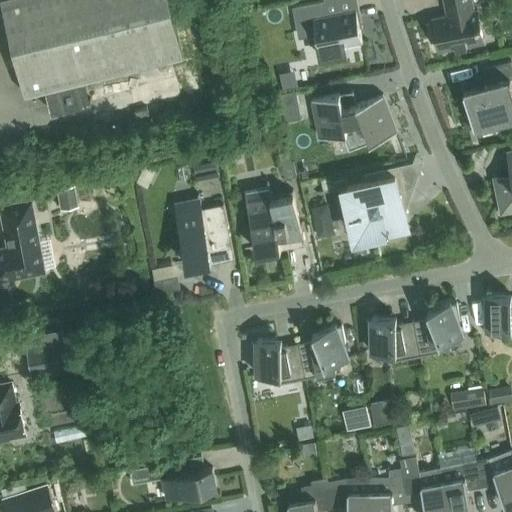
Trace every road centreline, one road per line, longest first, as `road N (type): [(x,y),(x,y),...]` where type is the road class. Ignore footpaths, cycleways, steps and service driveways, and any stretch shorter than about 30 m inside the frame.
road 1 (residential): [(263,511),(229,332),(244,313),(491,266)]
road 2 (residential): [(491,266),(428,125),(387,0)]
